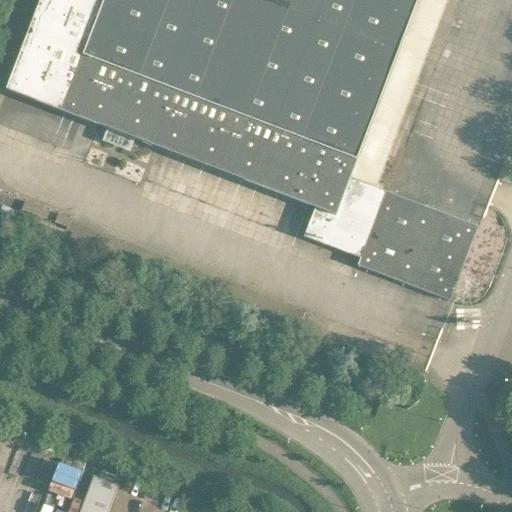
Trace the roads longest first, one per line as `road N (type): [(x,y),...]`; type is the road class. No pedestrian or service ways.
road 1 (unknown): [(476,379),(423,339),(31,156),(1,98),(24,0)]
road 2 (tertiary): [(319,425),(0,303)]
road 3 (unclassified): [(450,476),(458,430),(511,292)]
